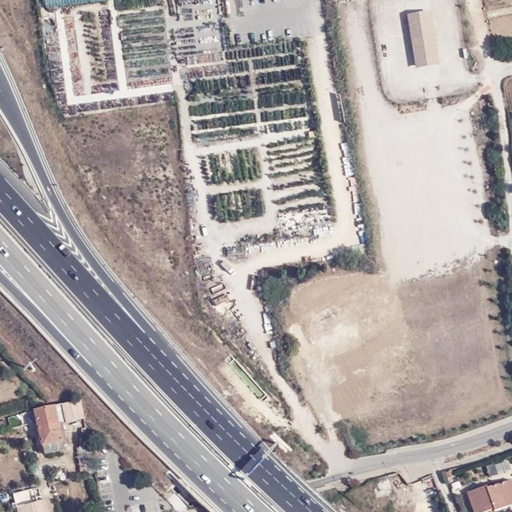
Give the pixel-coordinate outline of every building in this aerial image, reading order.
[(163,0),(92,0),(48,7),(50,20),(164,6),(163,0)] [(414,66),(438,63),(430,8),(405,12),(414,66)] [(329,204),(278,213),(281,227),(331,219),(329,204)] [(484,220),(487,231),(501,228),(499,216),(484,220)] [(84,418),(81,399),(36,411),(45,456),(49,455),(68,451),(67,446),(70,445),(65,423),(84,418)] [(24,429),(30,428),(27,414),(20,415),(24,429)] [(78,448),(80,462),(92,461),(89,446),(78,448)] [(83,477),(95,475),(92,461),(80,462),(83,477)] [(394,495),(409,483),(399,469),(384,481),(394,495)] [(424,490),(436,488),(434,479),(422,481),(424,490)] [(488,486),(470,492),(476,511),(486,511),(497,509),(498,511),(511,506),(511,480),(489,488),(488,486)] [(19,511),(48,511),(46,500),(38,502),(36,492),(16,497),(19,511)]
